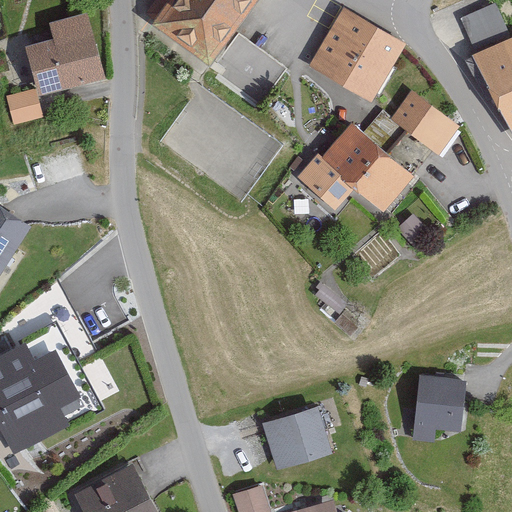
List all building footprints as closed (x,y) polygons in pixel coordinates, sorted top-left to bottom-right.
[(251,0),(165,0),(153,19),(212,59),(251,0)] [(511,22),(502,0),(491,0),(463,13),(475,40),(511,23),(511,22)] [(404,44),(341,10),(309,65),(370,105),(404,44)] [(52,41),(26,48),(40,96),(103,78),(85,14),(47,25),(52,41)] [(511,37),(477,51),(511,138),(511,37)] [(4,99),(12,127),(41,119),(34,91),(4,99)] [(459,127),(410,91),(388,120),(379,113),(363,134),(349,124),(323,159),(316,153),(294,182),(335,213),(353,188),(385,212),(431,150),(438,155),(459,127)] [(0,270),(28,224),(0,207),(0,270)] [(397,230),(416,250),(432,235),(412,215),(397,230)] [(312,292),(339,315),(348,304),(321,282),(312,292)] [(334,322),(350,337),(363,323),(347,308),(334,322)] [(29,342),(0,357),(0,429),(13,455),(68,428),(57,408),(80,396),(56,350),(38,360),(29,342)] [(463,379),(415,379),(413,441),(436,441),(438,429),(459,430),(463,379)] [(333,455),(317,409),(261,424),(277,473),(333,455)] [(156,511),(134,465),(74,494),(83,511),(156,511)] [(267,511),(260,489),(231,497),(235,511),(267,511)] [(335,511),(333,503),(289,511),(335,511)]
